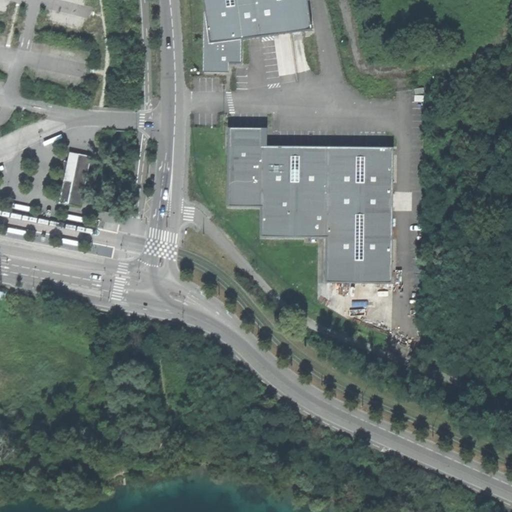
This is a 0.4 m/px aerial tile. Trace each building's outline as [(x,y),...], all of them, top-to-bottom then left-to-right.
[(311,0),(207,0),(208,5),(214,45),(245,41),(316,31),(311,0)] [(214,45),(208,5),(206,74),(233,74),(233,64),(245,64),(245,41),(214,45)] [(228,137),(263,138),(263,147),(272,147),(272,129),(228,129),(228,137)] [(62,137),(61,135),(43,142),(45,146),(47,145),(61,140),(63,139),(62,137)] [(228,137),(228,207),(262,208),(261,238),(327,239),(326,283),(359,284),(392,284),(394,148),(311,147),(272,147),(263,147),(263,138),(228,137)] [(70,152),(64,180),(74,182),(79,154),(70,152)] [(60,203),(82,207),(92,157),(79,154),(74,182),(64,180),(60,203)] [(27,235),(27,233),(8,229),(7,234),(9,234),(24,237),(26,238),(27,235)] [(80,246),(80,244),(61,240),(60,245),(63,245),(76,248),(79,248),(80,246)]
